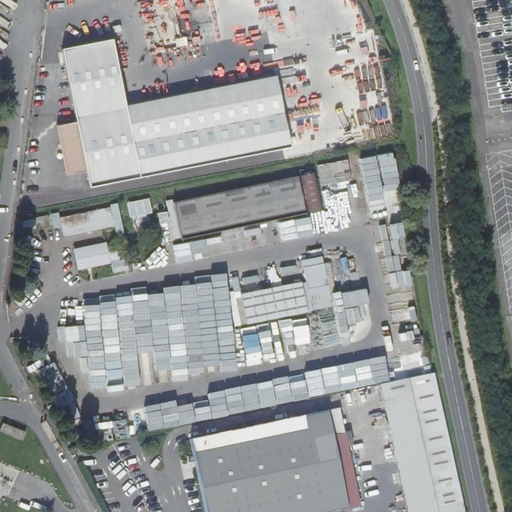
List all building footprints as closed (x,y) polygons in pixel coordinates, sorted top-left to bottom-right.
[(139,175),(125,104),(111,38),(61,47),(89,185),(139,175)] [(125,104),(139,175),(289,146),(275,75),(125,104)] [(74,124),(57,127),(66,173),(83,170),(74,124)] [(319,184),(356,180),(354,159),(316,164),(319,184)] [(314,170),(298,174),(306,211),(321,207),(314,170)] [(296,174),(172,200),(180,238),(304,211),(296,174)] [(148,201),(134,203),(136,214),(150,212),(148,201)] [(110,207),(60,217),(64,236),(113,226),(110,207)] [(56,212),(49,214),(52,228),(59,226),(56,212)] [(47,214),(34,218),(36,223),(49,220),(47,214)] [(302,232),(313,229),(311,218),(300,220),(302,232)] [(377,242),(379,258),(392,256),(396,288),(409,286),(401,222),(387,224),(389,241),(377,242)] [(238,234),(229,234),(230,249),(239,249),(238,234)] [(104,242),(73,248),(78,267),(108,260),(108,258),(118,256),(117,249),(106,251),(104,242)] [(277,286),(297,282),(296,277),(276,281),(277,286)] [(300,282),(233,296),(240,325),(306,312),(300,282)] [(130,301),(114,302),(120,392),(138,391),(138,385),(154,384),(153,379),(170,378),(166,331),(181,330),(183,354),(199,353),(197,314),(180,315),(179,298),(163,299),(164,312),(147,313),(147,305),(130,306),(130,301)] [(232,322),(216,322),(217,367),(233,366),(232,322)] [(363,325),(353,327),(355,335),(365,332),(363,325)] [(368,361),(371,384),(386,382),(382,359),(368,361)] [(306,397),(354,388),(351,370),(317,376),(317,375),(302,378),(306,397)] [(462,511),(450,460),(431,375),(379,385),(407,511),(462,511)] [(142,414),(145,432),(176,427),(173,409),(142,414)] [(189,441),(204,511),(333,511),(346,509),(325,412),(189,441)] [(0,429),(21,438),(24,432),(2,423),(0,428),(0,429)]
